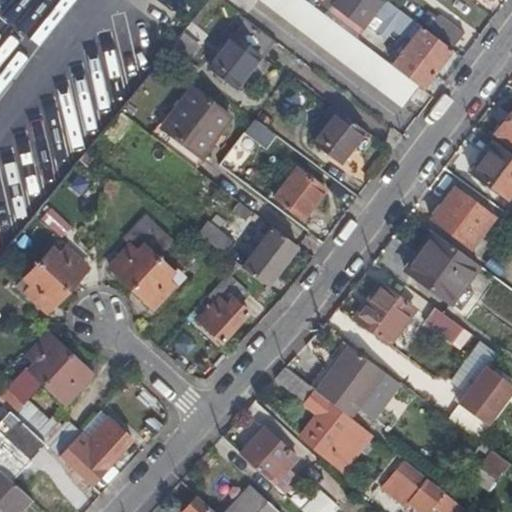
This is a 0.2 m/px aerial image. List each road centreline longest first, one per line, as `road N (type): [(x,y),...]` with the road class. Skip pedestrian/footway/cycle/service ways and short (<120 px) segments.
road 1 (residential): [(511,39),(293,323),(206,418)]
road 2 (residential): [(103,325),(206,418)]
road 3 (residential): [(206,418),(120,511)]
